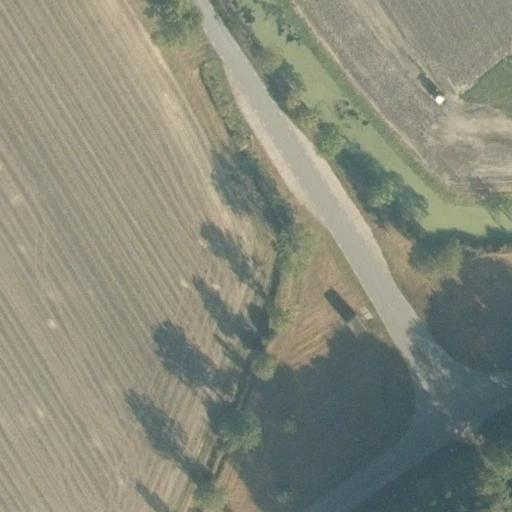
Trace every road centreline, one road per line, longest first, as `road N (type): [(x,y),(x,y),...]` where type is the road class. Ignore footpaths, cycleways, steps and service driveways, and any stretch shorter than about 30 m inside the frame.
road 1 (tertiary): [(461,420),(192,0)]
road 2 (tertiary): [(330,511),(461,420)]
